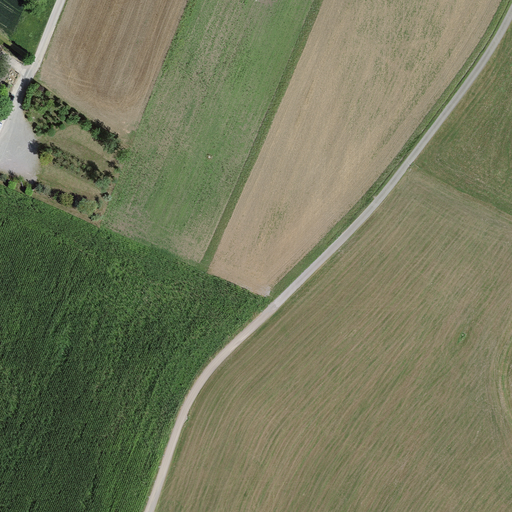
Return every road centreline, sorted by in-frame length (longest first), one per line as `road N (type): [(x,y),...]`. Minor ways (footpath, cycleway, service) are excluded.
road 1 (track): [(511,3),(372,205),(194,383),(144,511)]
road 2 (track): [(59,0),(0,137)]
